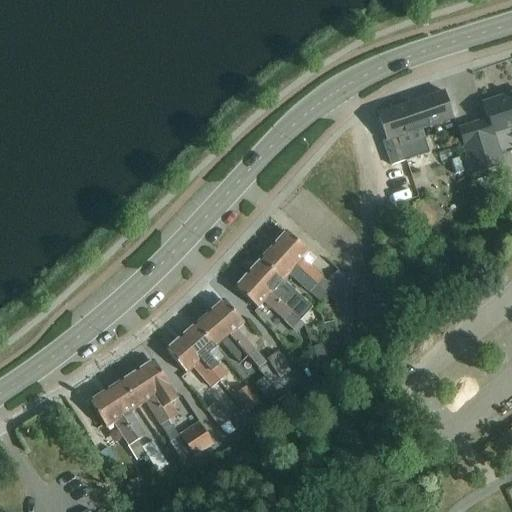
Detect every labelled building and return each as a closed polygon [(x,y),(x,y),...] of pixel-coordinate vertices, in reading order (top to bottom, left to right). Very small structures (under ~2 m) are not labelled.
[(444,93),(378,115),(386,141),(383,142),(391,167),(406,162),(429,154),(424,140),(421,130),(453,119),(444,93)] [(472,125),(457,129),(472,177),(486,172),(482,159),(500,154),(493,134),(511,128),(511,94),(502,97),(503,101),(483,107),(487,120),(472,125)] [(489,178),(474,183),(479,199),(494,193),(489,178)] [(286,233),(273,247),(316,286),(317,286),(328,296),(329,297),(335,303),(336,308),(354,289),(337,272),(327,283),(303,261),(309,254),(286,233)] [(454,240),(442,242),(445,254),(457,251),(454,240)] [(273,247),(261,261),(284,282),(290,275),(321,305),(328,296),(317,286),(316,286),(273,247)] [(261,261),(248,275),(291,314),(301,323),(307,316),(313,310),(284,282),(261,261)] [(248,275),(235,289),(258,310),(264,303),(284,321),(285,320),(298,332),(304,326),(301,323),(291,314),(248,275)] [(209,314),(249,360),(258,371),(266,364),(237,331),(244,325),(224,301),(209,314)] [(209,314),(195,326),(215,350),(222,344),(241,366),(249,360),(209,314)] [(334,323),(323,325),(328,343),(338,341),(334,323)] [(215,350),(195,326),(181,339),(219,383),(226,376),(208,355),(215,350)] [(219,383),(181,339),(166,351),(186,375),(193,368),(211,389),(219,383)] [(321,347),(314,349),(322,370),(329,366),(321,347)] [(277,375),(287,369),(277,353),(267,360),(277,375)] [(137,372),(168,421),(177,416),(170,405),(178,400),(153,362),(137,372)] [(137,372),(121,383),(138,408),(145,404),(160,426),(170,443),(169,443),(180,460),(190,454),(168,421),(137,372)] [(138,408),(121,383),(105,393),(137,442),(145,455),(158,474),(168,468),(152,442),(149,444),(144,437),(145,436),(130,413),(138,408)] [(273,388),(263,395),(270,404),(280,397),(273,388)] [(246,389),(236,397),(250,414),(259,405),(246,389)] [(137,442),(105,393),(89,403),(106,429),(114,424),(128,447),(137,442)] [(218,404),(207,413),(223,434),(229,437),(250,422),(243,412),(231,420),(218,404)] [(212,445),(199,425),(180,438),(193,458),(212,445)] [(128,447),(127,448),(135,461),(145,455),(137,442),(128,447)] [(109,448),(100,454),(111,471),(120,466),(109,448)] [(141,479),(130,483),(133,493),(144,489),(141,479)]
